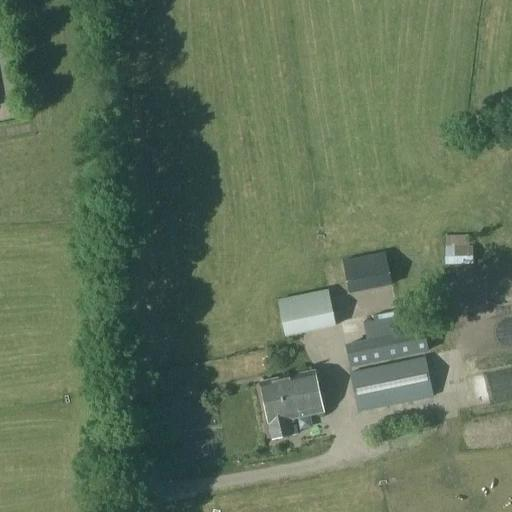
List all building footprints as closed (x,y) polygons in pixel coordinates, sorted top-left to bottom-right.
[(473,235),(445,235),(445,265),(472,265),(473,235)] [(286,337),(335,327),(328,291),(278,302),(286,337)] [(350,369),(416,355),(407,315),(363,323),(366,341),(345,345),(350,369)] [(349,373),(358,414),(433,398),(424,357),(349,373)] [(511,366),(511,365),(492,369),(497,397),(511,394),(511,366)] [(296,434),(293,420),(323,413),(315,372),(259,383),(268,425),(269,425),(272,440),(296,434)]
